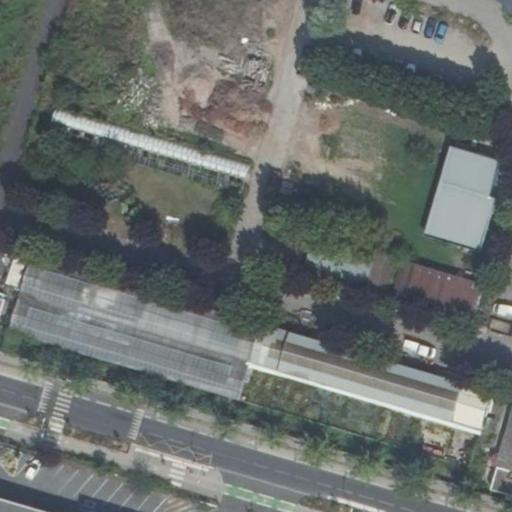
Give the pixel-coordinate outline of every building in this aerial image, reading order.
[(242,190),(251,157),(61,100),(51,132),(242,190)] [(511,160),(451,143),(425,236),(484,252),(511,160)] [(318,229),(316,233),(308,262),(307,267),(389,291),(401,253),(318,229)] [(308,262),(316,233),(309,231),(300,260),(308,262)] [(496,383),(30,252),(8,330),(242,396),(250,368),(482,433),(496,383)] [(406,254),(395,293),(476,317),(487,279),(406,254)] [(511,424),(498,471),(495,482),(511,486),(511,424)] [(0,511),(63,511),(0,493),(0,511)]
